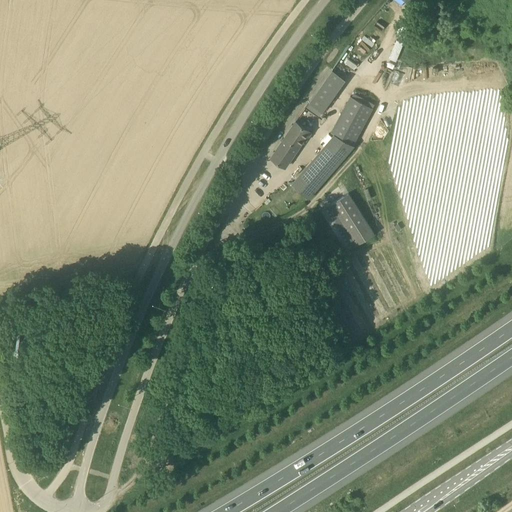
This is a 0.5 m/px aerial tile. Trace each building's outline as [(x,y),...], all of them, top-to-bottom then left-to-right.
[(422,0),(421,0),(402,0),(414,10),(422,0)] [(397,38),(406,40),(410,26),(401,23),(397,38)] [(397,39),(389,58),(397,61),(405,42),(397,39)] [(345,79),(333,70),(309,103),(322,112),(345,79)] [(413,79),(413,70),(398,70),(398,79),(413,79)] [(418,82),(432,84),(433,74),(420,71),(418,82)] [(350,95),(330,139),(304,168),(303,170),(294,180),(292,184),(301,192),(314,198),(347,161),(348,158),(354,151),(375,106),(350,95)] [(309,131),(296,121),(271,158),(285,167),(309,131)] [(347,250),(357,244),(374,233),(348,193),(321,210),(347,250)] [(395,234),(399,242),(408,238),(404,229),(395,234)] [(349,269),(342,269),(342,273),(353,290),(360,290),(358,287),(364,282),(367,283),(367,276),(371,273),(373,276),(377,274),(378,276),(382,274),(390,287),(390,302),(401,302),(423,289),(402,257),(394,257),(394,249),(391,244),(391,240),(381,240),(381,248),(372,253),(366,253),(349,264),(349,269)] [(362,325),(384,313),(378,301),(372,304),(375,309),(372,311),(361,291),(354,295),(359,305),(351,309),(353,313),(357,311),(360,317),(358,319),(362,325)]
